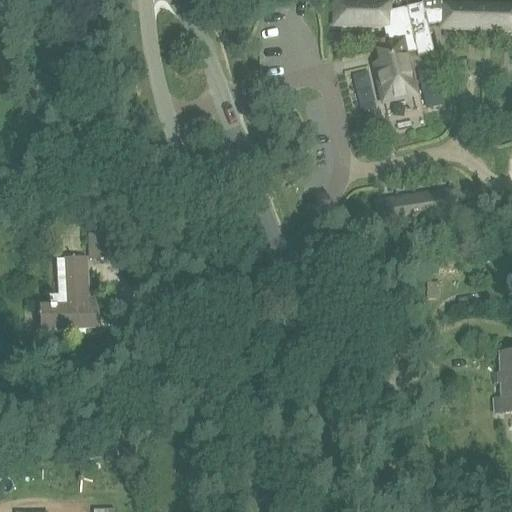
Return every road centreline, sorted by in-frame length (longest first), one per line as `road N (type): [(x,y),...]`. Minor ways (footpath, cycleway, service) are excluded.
road 1 (unclassified): [(319,511),(313,360),(225,98),(177,0)]
road 2 (unclassified): [(145,0),(168,118),(245,380),(257,511)]
